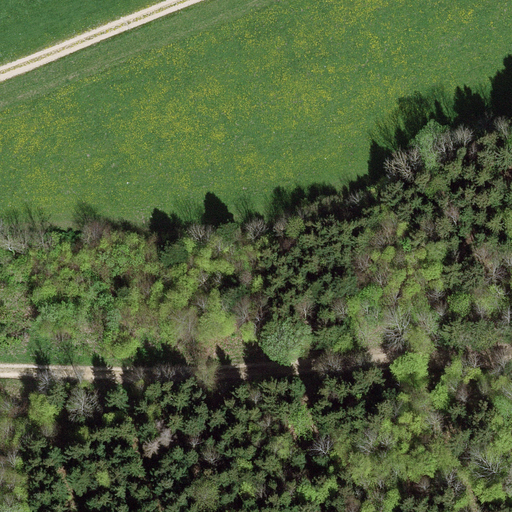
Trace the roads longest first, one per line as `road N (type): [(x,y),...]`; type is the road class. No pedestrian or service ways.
road 1 (track): [(0,371),(511,353)]
road 2 (track): [(183,0),(0,75)]
